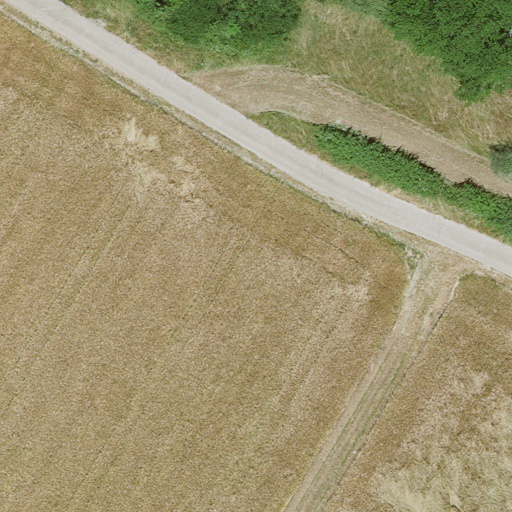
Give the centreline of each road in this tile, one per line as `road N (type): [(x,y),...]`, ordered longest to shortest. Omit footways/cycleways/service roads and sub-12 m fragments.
road 1 (track): [(511,273),(406,226),(38,0)]
road 2 (track): [(448,245),(288,511)]
